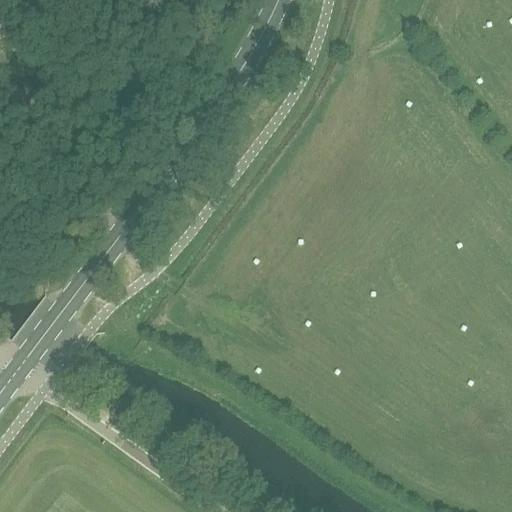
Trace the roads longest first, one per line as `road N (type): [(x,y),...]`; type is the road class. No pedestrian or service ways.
road 1 (secondary): [(19,369),(214,113),(275,0)]
road 2 (unclassified): [(214,511),(19,369)]
